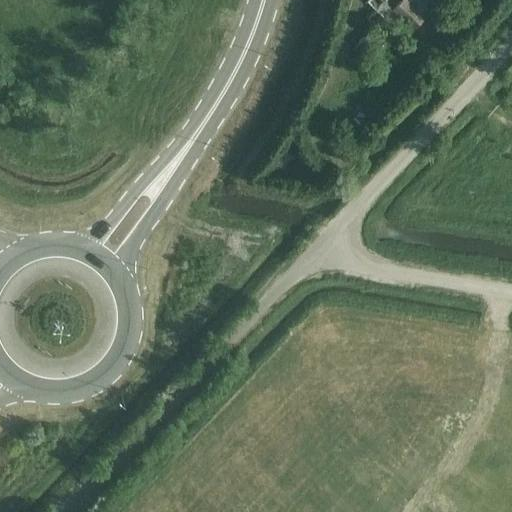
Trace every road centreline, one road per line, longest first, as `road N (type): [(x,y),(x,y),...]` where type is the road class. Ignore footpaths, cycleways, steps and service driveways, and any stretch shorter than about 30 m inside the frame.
road 1 (unclassified): [(64,511),(511,41)]
road 2 (secondary): [(118,272),(207,137),(246,55)]
road 3 (secondary): [(246,55),(150,181),(85,247)]
road 4 (secondary): [(21,386),(72,394),(116,368),(134,321),(118,272)]
road 5 (track): [(317,248),(367,267),(511,292)]
